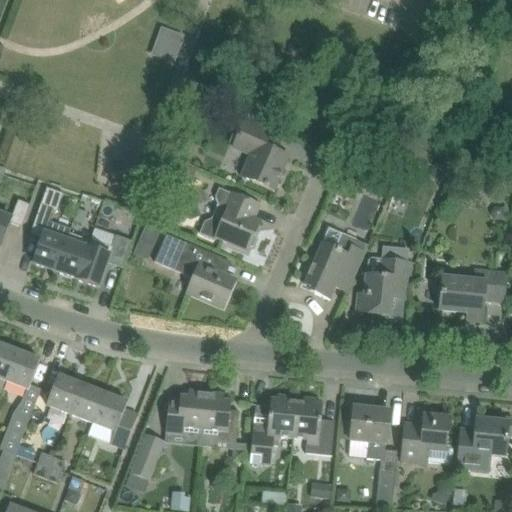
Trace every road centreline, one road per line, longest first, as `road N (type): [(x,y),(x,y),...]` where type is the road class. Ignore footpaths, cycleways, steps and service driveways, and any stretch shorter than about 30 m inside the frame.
road 1 (residential): [(243,355),(511,379)]
road 2 (residential): [(0,297),(68,324),(243,355)]
road 3 (residential): [(243,355),(321,159)]
